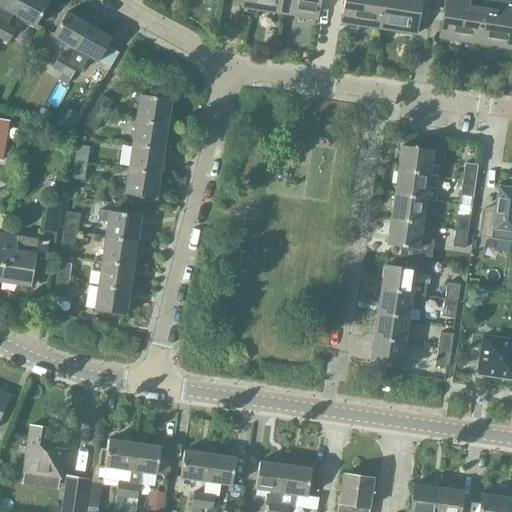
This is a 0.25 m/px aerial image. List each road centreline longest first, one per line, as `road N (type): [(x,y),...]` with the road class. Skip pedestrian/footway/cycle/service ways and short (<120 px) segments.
road 1 (residential): [(150,387),(236,72)]
road 2 (residential): [(337,417),(378,96)]
road 3 (residential): [(337,417),(150,387)]
road 4 (residential): [(511,443),(337,417)]
road 5 (residential): [(150,387),(65,370),(0,345)]
road 6 (residential): [(106,0),(236,72)]
road 7 (residential): [(236,72),(378,96)]
road 8 (residential): [(378,96),(511,114)]
